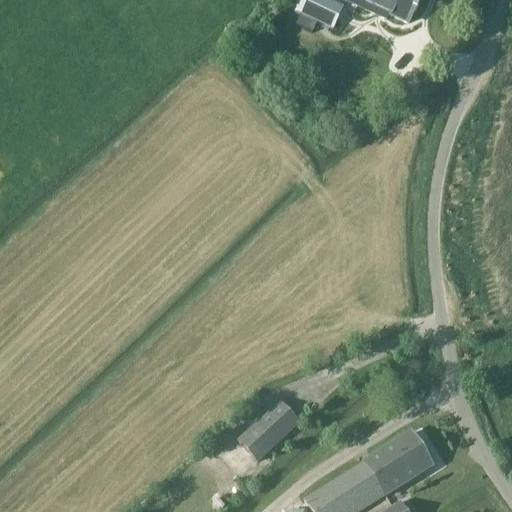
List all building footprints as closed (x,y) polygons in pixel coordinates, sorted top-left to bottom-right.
[(407,26),(418,0),(346,0),(346,3),(384,20),(386,16),(407,26)] [(334,30),(343,12),(321,2),(312,20),(334,30)] [(256,462),(298,424),(278,403),(237,441),(256,462)] [(303,500),(310,511),(359,511),(431,467),(410,433),(303,500)] [(404,511),(399,503),(383,511),(404,511)]
